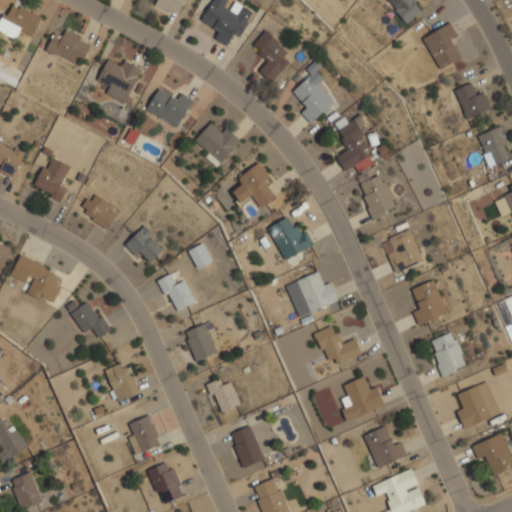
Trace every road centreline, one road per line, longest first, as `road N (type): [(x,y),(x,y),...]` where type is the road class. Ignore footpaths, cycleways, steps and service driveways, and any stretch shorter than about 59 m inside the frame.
road 1 (residential): [(76,0),(209,72),(273,129),(326,201),(466,511)]
road 2 (residential): [(0,207),(114,277),(148,332),(226,511)]
